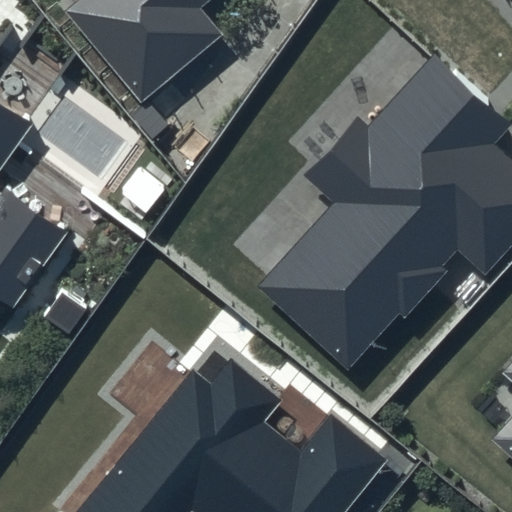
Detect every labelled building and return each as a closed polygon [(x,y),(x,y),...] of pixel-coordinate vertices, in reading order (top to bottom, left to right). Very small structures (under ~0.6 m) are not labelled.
[(207,0),(69,0),(68,1),(143,95),(227,28),(206,1),(207,0)] [(509,110),(433,39),(365,112),(354,103),(325,127),(299,163),(330,189),(254,274),(345,357),(395,299),(401,305),(445,257),(440,252),(453,239),(481,264),(511,228),(511,148),(491,129),(509,110)] [(0,288),(15,298),(68,221),(0,173),(0,162),(36,112),(0,89),(0,288)] [(511,344),(497,360),(511,373),(511,400),(488,427),(511,449),(511,344)] [(190,355),(61,511),(178,511),(188,500),(202,511),(332,511),(384,448),(329,402),(298,438),(261,408),(279,387),(228,346),(208,370),(190,355)]
